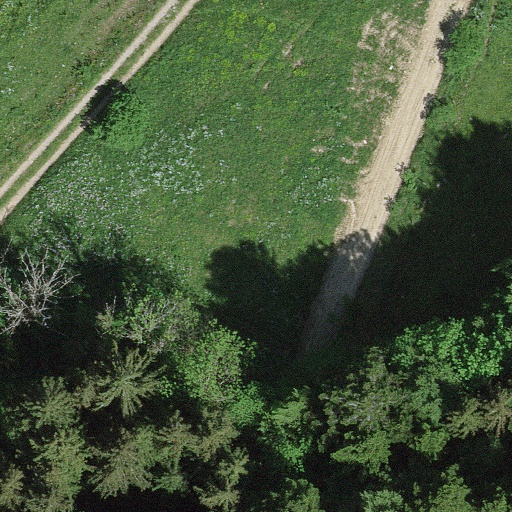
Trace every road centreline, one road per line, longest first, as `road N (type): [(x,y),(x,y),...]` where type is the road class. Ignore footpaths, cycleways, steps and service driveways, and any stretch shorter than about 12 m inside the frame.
road 1 (track): [(454,0),(365,245),(283,401),(243,511)]
road 2 (track): [(0,206),(188,0)]
